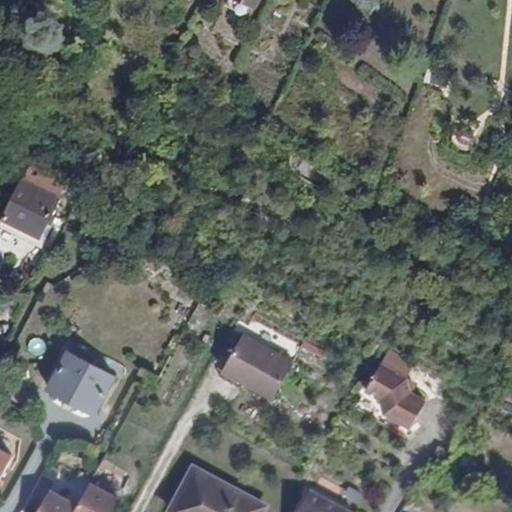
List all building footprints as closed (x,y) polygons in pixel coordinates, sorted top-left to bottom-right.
[(188,67),(193,57),(183,52),(177,62),(188,67)] [(57,199),(22,181),(3,219),(39,236),(57,199)] [(281,350),(246,331),(226,369),(261,387),(281,350)] [(95,412),(115,378),(70,353),(50,387),(95,412)] [(385,364),(371,390),(384,397),(389,412),(416,426),(430,398),(407,385),(405,375),(385,364)] [(0,478),(12,450),(0,444),(0,478)] [(261,511),(265,505),(196,468),(173,511),(261,511)] [(78,500),(48,485),(34,511),(109,511),(118,495),(88,479),(78,500)] [(351,511),(311,489),(298,511),(351,511)]
